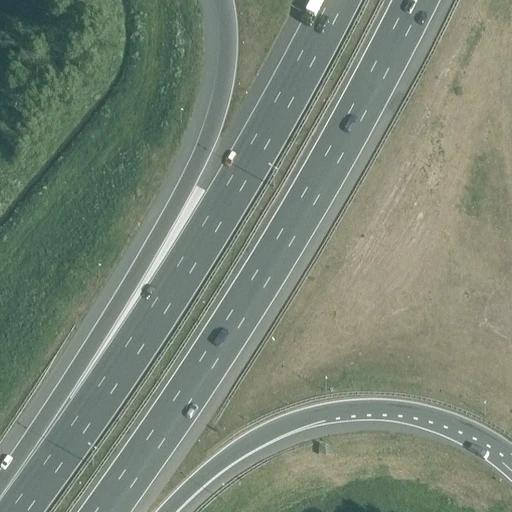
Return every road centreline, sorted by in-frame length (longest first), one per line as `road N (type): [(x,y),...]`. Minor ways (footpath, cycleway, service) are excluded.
road 1 (motorway): [(99,511),(343,141),(414,0)]
road 2 (motorway): [(335,0),(126,365),(21,511)]
road 3 (motorway): [(223,0),(228,61),(201,156),(92,348),(0,486)]
road 4 (motorway): [(168,511),(258,435),(349,408),(436,417),(511,461)]
